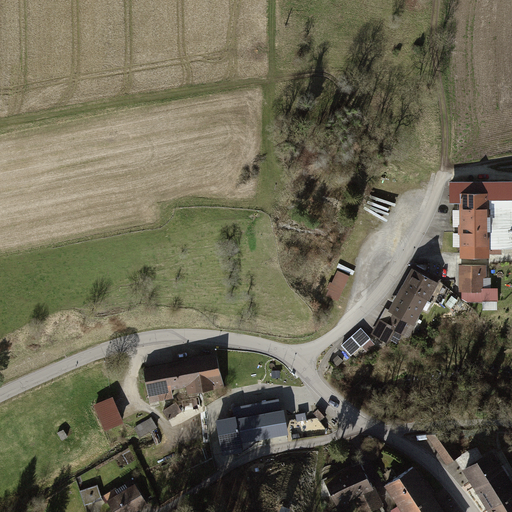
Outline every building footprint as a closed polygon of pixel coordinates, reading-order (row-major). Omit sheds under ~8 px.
[(511,243),(511,183),(451,184),(451,194),(460,194),(460,253),(486,252),(486,246),(511,245),(511,243)] [(485,264),(463,264),(463,290),(482,290),(482,275),(485,275),(485,264)] [(386,310),(393,314),(409,323),(433,281),(409,268),(386,310)] [(350,275),(338,269),(326,294),(338,300),(350,275)] [(496,290),(482,290),(463,290),(463,300),(496,301),(496,290)] [(404,333),(409,323),(393,314),(387,323),(380,319),(372,333),(387,341),(394,328),(404,333)] [(369,337),(359,326),(340,344),(350,355),(369,337)] [(193,382),(189,383),(190,391),(223,386),(217,357),(190,361),(193,382)] [(193,382),(190,361),(166,366),(170,386),(189,383),(193,382)] [(170,386),(166,366),(144,369),(150,399),(172,395),(170,386)] [(109,396),(93,403),(103,427),(119,420),(109,396)] [(284,407),(237,416),(236,413),(216,417),(224,453),(243,449),(241,441),(289,431),(284,407)] [(320,407),(314,412),(320,420),(327,414),(320,407)] [(307,411),(298,412),(299,419),(308,418),(307,411)] [(153,416),(136,426),(142,435),(159,424),(153,416)] [(447,435),(435,443),(448,463),(460,455),(447,435)] [(489,509),(511,494),(511,485),(491,454),(464,471),(489,509)] [(381,503),(363,463),(328,479),(341,506),(357,499),(363,511),(381,503)] [(444,511),(415,466),(385,485),(402,511),(400,511),(444,511)] [(98,483),(81,489),(86,503),(103,497),(98,483)] [(130,511),(147,502),(136,484),(110,500),(117,511),(130,511)] [(511,511),(511,494),(489,509),(490,511),(511,511)]
